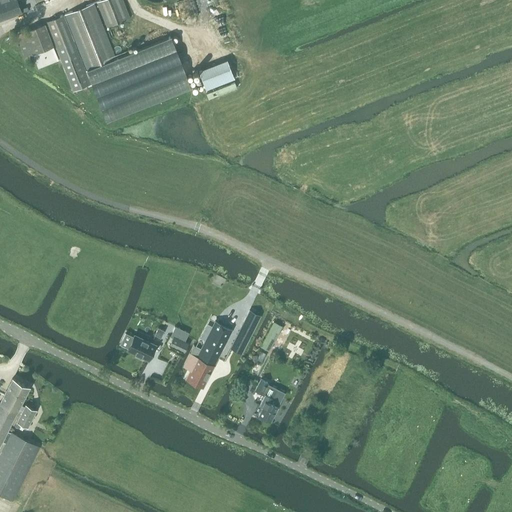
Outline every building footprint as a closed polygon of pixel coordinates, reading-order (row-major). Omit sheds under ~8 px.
[(0,19),(21,11),(16,0),(2,0),(0,1),(0,19)] [(100,0),(97,1),(107,27),(130,18),(122,0),(100,0)] [(65,14),(46,22),(73,90),(92,83),(107,120),(190,87),(171,37),(116,58),(93,3),(65,14)] [(45,23),(16,34),(25,56),(53,46),(45,23)] [(215,89),(217,95),(237,87),(235,82),(215,89)] [(215,322),(201,349),(217,358),(220,352),(228,336),(232,329),(231,329),(215,321),(215,322)] [(274,321),(260,346),(268,350),(272,344),(270,343),(277,330),(279,331),(282,326),(274,321)] [(254,328),(243,322),(240,330),(250,335),(254,328)] [(173,338),(169,345),(184,352),(188,343),(185,341),(185,340),(189,332),(175,326),(172,333),(170,336),(173,338)] [(164,330),(157,327),(154,334),(160,337),(164,330)] [(240,330),(234,340),(234,341),(245,346),(250,335),(240,330)] [(128,348),(127,350),(148,360),(156,344),(135,334),(134,336),(128,348)] [(261,351),(257,359),(261,361),(265,353),(261,351)] [(190,353),(184,365),(184,366),(191,369),(186,378),(203,386),(207,378),(214,365),(194,355),(190,353)] [(0,402),(0,445),(19,409),(22,410),(15,425),(20,428),(22,424),(27,427),(36,410),(26,405),(25,406),(21,404),(30,387),(12,378),(0,402)] [(260,378),(254,390),(264,394),(259,405),(262,406),(258,414),(270,420),(277,405),(271,402),(277,390),(265,384),(266,381),(260,378)] [(11,432),(0,455),(0,494),(12,501),(40,447),(11,432)]
